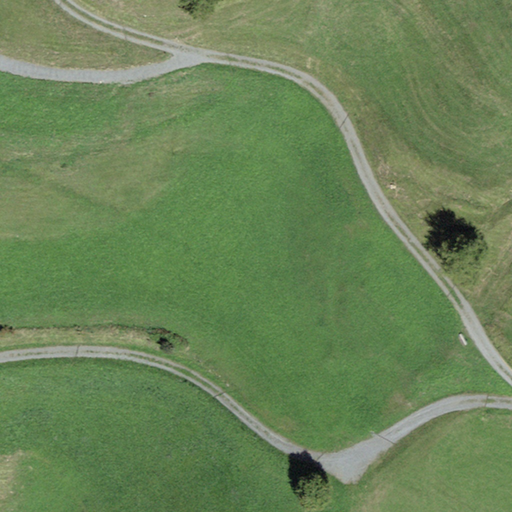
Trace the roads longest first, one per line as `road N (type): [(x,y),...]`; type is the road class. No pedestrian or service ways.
road 1 (track): [(511,376),(372,189),(330,96),(284,71),(79,18),(65,0)]
road 2 (track): [(511,402),(445,404),(387,433),(357,460),(328,462),(268,437),(179,364),(0,350)]
